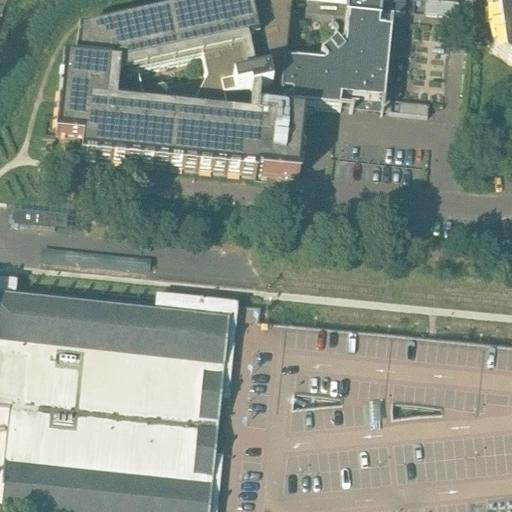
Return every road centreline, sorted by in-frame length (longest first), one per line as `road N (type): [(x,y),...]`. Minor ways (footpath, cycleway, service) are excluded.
road 1 (residential): [(43,169),(286,199),(330,192),(511,204)]
road 2 (unknown): [(330,192),(343,133),(358,127),(424,142),(439,202)]
